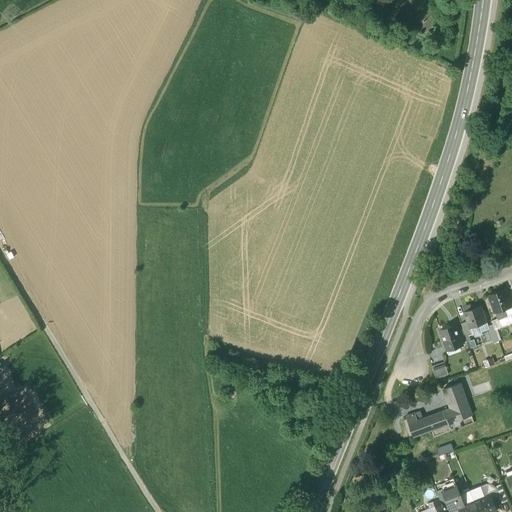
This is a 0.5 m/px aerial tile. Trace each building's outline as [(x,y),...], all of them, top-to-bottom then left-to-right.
[(505,288),(489,293),(498,318),(507,315),(505,308),(511,306),(509,296),(507,296),(505,288)] [(479,305),(464,311),(467,320),(469,327),(470,327),(485,321),(479,305)] [(467,320),(460,323),(464,334),(472,331),(470,327),(469,327),(467,320)] [(488,328),(487,326),(485,321),(470,327),(472,331),(473,334),(488,328)] [(496,335),(492,324),(487,326),(488,328),(491,337),(496,335)] [(450,326),(439,330),(448,354),(458,350),(457,347),(462,345),(456,328),(451,329),(450,326)] [(429,363),(435,379),(447,375),(442,358),(429,363)] [(462,380),(444,387),(456,421),(474,414),(462,380)] [(414,436),(456,421),(452,409),(420,420),(417,412),(406,415),(414,436)] [(438,454),(453,451),(451,443),(437,446),(438,454)] [(511,469),(502,474),(511,499),(511,469)] [(459,494),(453,479),(445,482),(447,487),(442,489),(447,501),(450,510),(458,507),(464,505),(459,494)] [(499,501),(506,498),(500,483),(493,485),(496,492),(499,501)] [(490,494),(496,492),(493,485),(486,484),(469,490),(474,501),(490,494)] [(442,489),(436,491),(437,495),(441,504),(447,501),(442,489)] [(477,511),(474,501),(469,490),(459,494),(464,505),(458,507),(459,511),(477,511)] [(494,511),(497,511),(490,494),(474,501),(477,511),(494,511)] [(429,498),(433,507),(435,506),(436,510),(443,508),(441,504),(437,495),(429,498)]
